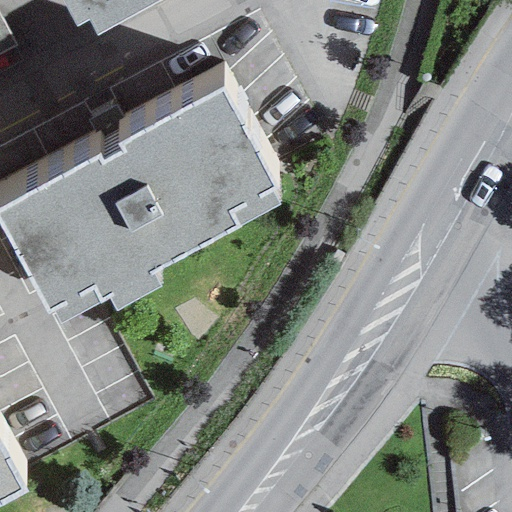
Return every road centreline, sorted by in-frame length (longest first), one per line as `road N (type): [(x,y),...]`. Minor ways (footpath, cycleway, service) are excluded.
road 1 (secondary): [(400,289),(241,511)]
road 2 (residential): [(0,113),(211,0)]
road 3 (secondary): [(511,97),(400,289)]
road 4 (residential): [(400,289),(511,370)]
